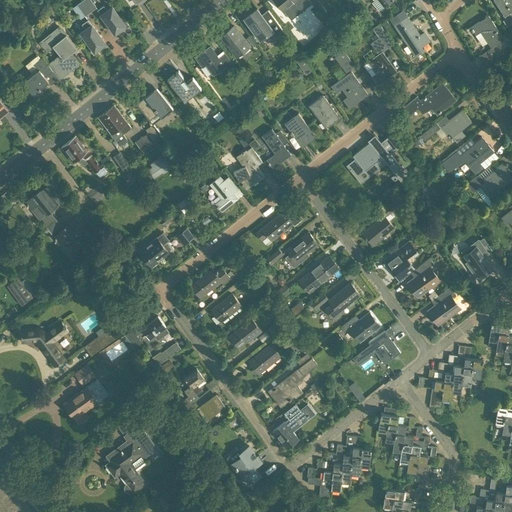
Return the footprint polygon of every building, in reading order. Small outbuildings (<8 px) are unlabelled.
[(39,14),(43,11),(47,8),(40,0),(32,7),(33,8),(29,12),(28,11),(18,19),(23,25),(33,16),(33,17),(38,13),(39,14)] [(91,12),(82,0),(77,4),(85,16),(91,12)] [(91,0),(82,0),(91,12),(97,7),(91,0)] [(312,3),(309,0),(274,0),(284,11),(285,11),(291,19),(312,3)] [(355,9),(361,4),(357,0),(347,0),(349,1),(348,2),(352,8),(353,7),(355,9)] [(511,0),(494,0),(505,16),(510,13),(511,13),(511,15),(511,14),(511,0)] [(52,4),(47,8),(43,11),(46,15),(51,12),(57,20),(62,17),(52,4)] [(104,5),(97,10),(115,33),(120,30),(121,31),(129,26),(122,16),(120,17),(112,6),(108,10),(104,5)] [(244,17),(260,40),(273,31),(275,34),(282,29),(268,10),(262,15),(257,8),(244,17)] [(481,55),(488,65),(498,57),(492,47),(504,39),(488,15),(471,27),(476,35),(481,31),(491,48),(481,55)] [(407,16),(394,24),(415,55),(423,50),(421,46),(429,40),(424,33),(420,36),(407,16)] [(89,43),(87,45),(94,55),(102,49),(101,47),(106,43),(88,19),(82,24),(85,29),(81,32),(89,43)] [(378,85),(397,71),(380,48),(381,48),(377,41),(387,34),(380,23),(372,28),(376,34),(379,37),(373,41),(371,43),(378,54),(367,61),(368,62),(364,65),(378,85)] [(60,55),(48,64),(53,71),(59,79),(80,63),(68,49),(74,44),(59,26),(40,41),(48,51),(54,46),(60,55)] [(234,26),(221,36),(237,57),(250,46),(234,26)] [(328,26),(320,32),(324,37),(332,31),(328,26)] [(250,36),(246,38),(253,47),(256,45),(250,36)] [(335,57),(347,74),(331,85),(336,93),(342,89),(347,96),(343,99),(349,108),(368,94),(351,71),(350,69),(355,66),(340,45),(333,50),(337,55),(335,57)] [(210,46),(195,57),(202,67),(206,64),(213,74),(226,65),(231,72),(236,68),(225,53),(218,57),(210,46)] [(33,74),(23,82),(36,97),(43,91),(41,89),(49,82),(45,77),(53,71),(48,64),(43,57),(39,60),(37,56),(31,60),(38,69),(33,74)] [(302,58),(298,61),(302,68),(307,64),(302,58)] [(184,76),(179,70),(168,79),(181,95),(187,90),(191,96),(202,87),(193,77),(187,81),(183,76),(184,76)] [(417,96),(403,107),(409,114),(418,107),(422,112),(432,107),(437,114),(444,108),(445,109),(456,100),(442,83),(421,100),(417,96)] [(157,87),(137,103),(153,124),(173,107),(157,87)] [(309,105),(325,127),(339,117),(322,94),(309,105)] [(256,113),(263,109),(259,103),(252,108),(256,113)] [(107,110),(124,133),(132,128),(114,105),(107,110)] [(236,111),(233,107),(227,111),(230,116),(236,111)] [(124,133),(107,110),(98,117),(115,140),(124,133)] [(462,110),(441,126),(446,133),(448,131),(456,141),(464,135),(461,130),(471,121),(462,110)] [(298,112),(284,122),(302,147),(316,137),(298,112)] [(401,125),(393,116),(387,121),(395,130),(401,125)] [(441,128),(436,122),(420,135),(425,141),(441,128)] [(280,129),(275,132),(272,128),(262,135),(275,153),(266,160),(268,162),(268,163),(269,165),(270,164),(273,168),(291,155),(283,144),(288,141),(280,129)] [(148,132),(135,141),(143,153),(163,139),(159,132),(157,133),(152,138),(148,132)] [(381,157),(397,176),(405,171),(391,154),(401,145),(392,134),(381,142),(377,136),(353,155),(365,170),(381,157)] [(77,153),(80,156),(87,151),(76,136),(68,141),(77,153)] [(465,162),(476,175),(484,168),(480,163),(493,152),(481,137),(460,155),(455,150),(440,162),(448,172),(465,162)] [(414,150),(420,146),(415,140),(410,144),(414,150)] [(68,141),(62,146),(74,162),(76,160),(77,161),(84,165),(87,163),(95,173),(96,172),(100,177),(107,171),(104,166),(101,168),(92,155),(85,160),(81,158),(80,156),(77,153),(68,141)] [(262,162),(251,146),(248,142),(243,145),(246,149),(236,156),(243,166),(233,171),(235,174),(236,174),(239,181),(241,181),(242,183),(243,185),(244,185),(246,189),(265,176),(258,165),(262,162)] [(113,156),(122,169),(129,165),(120,152),(113,156)] [(153,167),(149,170),(154,176),(154,177),(163,170),(164,172),(171,167),(165,159),(162,161),(161,158),(152,165),(153,167)] [(49,163),(42,169),(46,174),(53,169),(49,163)] [(476,177),(466,184),(473,193),(481,187),(491,199),(497,195),(495,193),(511,179),(511,177),(501,164),(482,179),(480,182),(476,177)] [(412,176),(416,173),(412,168),(408,172),(412,176)] [(228,178),(223,181),(220,176),(211,183),(223,198),(217,203),(218,205),(217,206),(218,208),(219,207),(222,210),(237,198),(231,191),(236,187),(228,178)] [(56,219),(50,211),(63,201),(48,183),(26,201),(27,203),(26,204),(28,206),(29,205),(32,209),(38,204),(46,214),(40,219),(47,227),(56,219)] [(87,193),(93,200),(105,191),(100,184),(92,189),(88,193),(87,193)] [(436,196),(427,186),(422,190),(430,200),(436,196)] [(398,197),(383,209),(387,215),(397,207),(398,209),(404,204),(398,197)] [(178,205),(183,211),(191,204),(187,198),(178,205)] [(511,209),(502,217),(507,223),(509,221),(511,223),(511,204),(509,207),(511,209)] [(293,209),(287,214),(284,210),(256,233),(261,239),(267,234),(272,240),(293,223),(294,225),(301,219),(293,209)] [(477,227),(488,217),(484,212),(472,221),(477,227)] [(173,218),(169,213),(160,220),(164,225),(173,218)] [(384,215),(363,233),(373,245),(394,227),(384,215)] [(47,227),(54,236),(53,236),(55,238),(54,239),(56,241),(57,240),(60,244),(66,239),(74,249),(91,236),(76,218),(64,228),(56,219),(47,227)] [(177,236),(181,241),(185,237),(188,241),(194,236),(187,228),(177,236)] [(308,232),(287,249),(296,261),(318,244),(308,232)] [(145,258),(167,241),(162,233),(139,250),(145,258)] [(480,240),(484,247),(488,244),(483,237),(480,240)] [(474,246),(463,255),(467,260),(464,262),(478,281),(485,276),(484,274),(489,270),(489,271),(491,270),(490,269),(492,268),(480,252),(485,248),(477,238),(472,242),(474,246)] [(167,241),(145,258),(151,266),(171,251),(174,249),(167,241)] [(409,274),(414,270),(415,269),(406,257),(411,253),(414,257),(418,253),(409,241),(384,259),(394,273),(402,266),(409,274)] [(441,247),(439,243),(437,241),(432,245),(436,250),(441,247)] [(270,264),(283,254),(279,249),(267,259),(270,264)] [(329,256),(299,280),(304,286),(311,281),(315,287),(339,268),(329,256)] [(415,269),(414,270),(418,275),(407,282),(418,297),(440,281),(430,267),(434,264),(429,257),(415,269)] [(222,267),(216,272),(213,268),(191,285),(200,297),(221,280),(223,282),(230,277),(222,267)] [(258,274),(254,269),(244,277),(248,282),(258,274)] [(153,282),(159,276),(155,271),(148,276),(153,282)] [(19,277),(8,285),(23,304),(33,297),(19,277)] [(332,304),(326,309),(334,319),(340,314),(338,312),(360,295),(350,283),(329,300),(332,304)] [(279,300),(291,292),(285,284),(274,292),(279,300)] [(461,308),(450,294),(454,292),(450,287),(435,297),(438,303),(428,310),(438,325),(461,308)] [(212,309),(221,321),(242,305),(232,293),(212,309)] [(324,293),(311,304),(315,309),(328,298),(324,293)] [(299,303),(291,309),(295,315),(303,309),(299,303)] [(369,311),(357,321),(353,316),(340,326),(344,331),(349,327),(359,341),(380,326),(369,311)] [(143,319),(131,327),(139,338),(146,332),(150,338),(157,333),(161,338),(169,332),(165,327),(166,326),(158,315),(147,324),(143,319)] [(507,317),(495,316),(494,322),(506,324),(507,317)] [(494,322),(491,322),(488,340),(497,341),(499,331),(508,333),(510,325),(511,325),(511,318),(507,317),(506,324),(494,322)] [(252,318),(230,336),(239,348),(261,330),(252,318)] [(65,359),(53,342),(69,331),(61,320),(45,331),(44,330),(41,329),(39,328),(37,328),(21,330),(22,342),(37,340),(55,366),(65,359)] [(282,320),(277,324),(280,328),(285,324),(282,320)] [(270,335),(280,328),(277,324),(276,323),(267,331),(270,335)] [(390,327),(385,330),(389,336),(394,332),(390,327)] [(109,328),(84,346),(91,356),(120,336),(118,333),(114,336),(109,328)] [(389,336),(385,330),(368,342),(368,345),(369,347),(352,360),(357,367),(375,354),(385,366),(401,353),(389,336)] [(496,350),(504,351),(506,341),(511,342),(511,333),(508,333),(499,331),(497,341),(496,350)] [(511,342),(506,341),(504,351),(503,360),(511,361),(511,358),(511,342)] [(271,344),(249,361),(259,373),(281,356),(271,344)] [(302,348),(305,352),(311,347),(308,344),(302,348)] [(163,357),(159,352),(154,356),(158,361),(163,357)] [(296,372),(295,371),(275,386),(274,385),(268,390),(281,407),(294,396),(296,398),(303,392),(297,385),(302,381),(300,378),(317,365),(312,357),(311,358),(307,353),(297,361),(301,366),(298,368),(300,370),(296,372)] [(462,357),(460,365),(473,367),(472,377),(481,378),(483,359),(470,358),(463,357),(462,356),(462,357)] [(164,373),(173,366),(169,360),(160,367),(164,373)] [(473,367),(460,365),(455,364),(454,373),(464,374),(462,384),(471,385),(472,377),(473,367)] [(76,373),(83,383),(95,375),(88,365),(76,373)] [(184,377),(190,386),(184,390),(188,396),(182,400),(187,407),(199,396),(198,395),(205,390),(201,385),(206,381),(205,379),(197,368),(184,377)] [(443,371),(443,372),(441,380),(454,382),(452,391),(461,393),(462,384),(464,374),(454,373),(443,371)] [(86,387),(64,403),(79,422),(86,417),(83,412),(97,402),(96,401),(108,393),(98,379),(87,387),(86,387)] [(213,379),(206,385),(209,388),(216,383),(213,379)] [(454,382),(441,380),(435,379),(434,388),(443,390),(443,395),(442,399),(451,400),(452,391),(454,382)] [(348,388),(360,404),(365,400),(353,384),(348,388)] [(207,420),(225,406),(216,395),(210,400),(198,408),(207,420)] [(442,401),(430,399),(429,406),(441,408),(442,401)] [(195,402),(187,408),(191,412),(198,407),(195,402)] [(298,438),(295,434),(296,432),(297,430),(294,428),(313,413),(307,405),(301,410),(296,403),(284,413),(289,419),(285,422),(285,421),(272,431),(286,448),(298,438)] [(505,414),(511,414),(511,406),(498,404),(495,422),(504,424),(505,414)] [(129,441),(108,457),(112,462),(107,466),(113,474),(116,473),(118,476),(121,475),(129,485),(126,486),(125,489),(126,491),(127,494),(130,494),(132,494),(135,493),(138,492),(143,489),(142,489),(147,485),(131,464),(144,455),(146,458),(158,450),(141,427),(147,422),(145,419),(153,413),(148,406),(119,428),(129,441)] [(396,408),(385,406),(384,413),(395,414),(396,408)] [(395,414),(384,413),(381,412),(378,430),(387,432),(388,422),(398,424),(399,415),(406,416),(407,409),(396,408),(395,414)] [(511,414),(505,414),(504,424),(502,432),(511,434),(511,426),(511,414)] [(388,422),(387,432),(385,440),(394,442),(395,432),(405,433),(406,425),(398,424),(388,422)] [(402,442),(412,444),(414,435),(405,433),(395,432),(394,442),(392,450),(401,452),(402,442)] [(410,452),(419,453),(421,445),(412,444),(402,442),(401,452),(400,460),(408,462),(410,452)] [(261,461),(257,456),(249,445),(240,452),(242,454),(232,462),(248,483),(260,475),(253,466),(261,461)] [(362,456),(361,466),(370,467),(372,448),(358,447),(353,446),(353,447),(352,455),(362,456)] [(407,470),(416,472),(417,468),(428,470),(429,464),(427,463),(428,455),(419,453),(410,452),(408,462),(407,470)] [(352,464),(351,473),(360,474),(361,466),(362,456),(352,455),(343,454),(342,463),(352,464)] [(343,472),(342,481),(350,482),(351,473),(352,464),(342,463),(334,462),(333,471),(343,472)] [(416,472),(415,474),(427,476),(428,470),(417,468),(416,472)] [(319,475),(319,478),(321,478),(320,484),(332,486),(331,489),(332,489),(340,490),(342,481),(343,472),(333,471),(324,470),(324,474),(321,473),(319,475)] [(426,482),(427,476),(415,474),(414,480),(426,482)] [(136,510),(137,511),(167,511),(164,507),(178,497),(166,483),(153,493),(154,495),(136,510)] [(394,497),(403,499),(404,490),(386,487),(383,506),(392,507),(394,497)] [(505,502),(503,511),(508,511),(511,511),(511,494),(505,493),(494,491),(489,490),(488,495),(485,494),(486,490),(481,489),(479,497),(487,499),(505,502)] [(262,501),(258,496),(253,500),(258,505),(262,501)] [(412,500),(403,499),(394,497),(392,507),(391,511),(399,511),(400,507),(410,509),(412,500)] [(495,509),(494,511),(503,511),(505,502),(487,499),(485,507),(495,509)]
